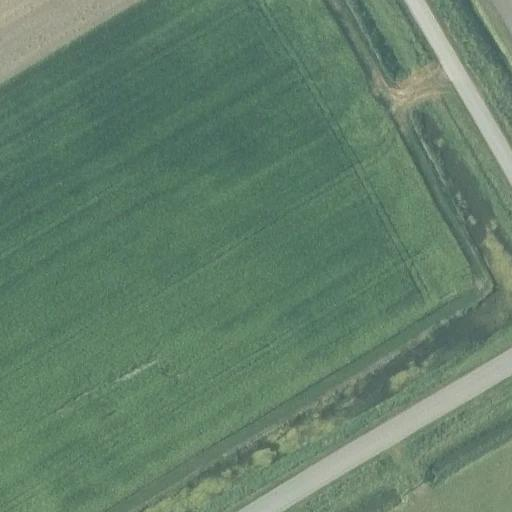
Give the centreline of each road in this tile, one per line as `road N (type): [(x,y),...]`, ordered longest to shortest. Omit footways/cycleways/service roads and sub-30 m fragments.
road 1 (unclassified): [(260,511),(511,359)]
road 2 (unclassified): [(511,178),(405,0)]
